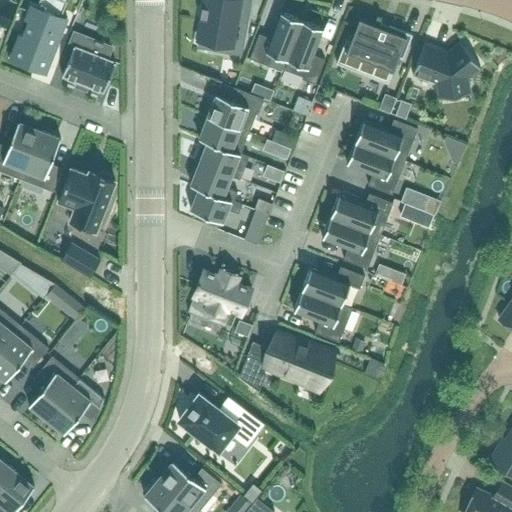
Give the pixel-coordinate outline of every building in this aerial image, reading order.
[(9,0),(0,0),(0,24),(4,26),(14,2),(9,0)] [(81,0),(72,25),(87,31),(91,20),(101,24),(110,0),(81,0)] [(203,0),(203,5),(200,5),(200,6),(202,7),(201,16),(198,15),(198,17),(201,17),(197,40),(225,45),(224,52),(241,54),(246,25),(234,23),(238,0),(203,0)] [(54,48),(66,17),(30,3),(24,18),(27,19),(21,33),(18,32),(9,56),(8,58),(8,59),(9,59),(20,63),(21,64),(32,68),(33,68),(44,73),(45,73),(45,72),(49,61),(50,60),(54,48)] [(274,53),(285,58),(300,19),(279,11),(269,37),(258,32),(248,57),(269,65),(274,53)] [(300,19),(285,58),(281,67),(301,75),(301,78),(314,83),(323,58),(311,53),(321,27),(300,19)] [(343,43),(335,62),(356,70),(387,83),(397,59),(401,60),(411,34),(379,21),(377,27),(358,19),(349,40),(347,45),(343,43)] [(106,57),(111,45),(85,35),(82,45),(69,40),(64,51),(69,53),(61,74),(102,91),(114,61),(106,57)] [(458,40),(445,49),(423,41),(410,73),(432,82),(434,97),(469,92),(467,76),(479,67),(458,40)] [(206,114),(248,131),(256,110),(257,110),(263,97),(239,88),(223,83),(219,94),(215,92),(206,114)] [(399,100),(394,114),(404,118),(410,104),(399,100)] [(197,137),(206,140),(239,153),(248,131),(206,114),(197,137)] [(0,169),(19,177),(38,128),(35,127),(37,122),(22,116),(21,121),(17,120),(7,145),(0,142),(0,169)] [(353,140),(403,160),(416,127),(392,117),(388,128),(362,119),(353,140)] [(49,162),(59,136),(38,128),(19,177),(52,190),(61,166),(49,162)] [(274,128),(270,140),(292,148),(297,137),(274,128)] [(206,140),(197,162),(231,175),(239,178),(247,156),(239,153),(206,140)] [(403,160),(353,140),(345,161),(371,172),(367,183),(391,192),(403,160)] [(226,186),(231,175),(197,162),(189,183),(197,187),(228,199),(229,199),(233,189),(226,186)] [(93,175),(71,167),(70,166),(57,199),(73,206),(68,219),(94,230),(103,208),(107,207),(112,196),(109,193),(114,179),(112,178),(111,173),(100,169),(97,172),(94,171),(93,175)] [(229,199),(228,199),(197,187),(189,208),(221,221),(226,208),(237,212),(241,204),(229,199)] [(416,208),(419,209),(425,196),(404,188),(399,201),(406,204),(416,208)] [(329,215),(379,234),(392,201),(367,192),(363,202),(337,193),(329,215)] [(406,204),(402,213),(412,217),(416,208),(406,204)] [(261,227),(263,223),(267,213),(254,208),(249,222),(261,227)] [(379,234),(329,215),(321,236),(346,246),(342,258),(366,267),(379,234)] [(89,275),(99,258),(70,241),(60,258),(89,275)] [(54,282),(20,262),(13,270),(43,295),(54,282)] [(385,279),(389,268),(377,263),(373,274),(385,279)] [(301,287),(341,302),(348,283),(358,287),(363,273),(339,264),(335,274),(309,265),(301,287)] [(196,279),(195,283),(196,283),(191,294),(193,295),(187,310),(224,325),(230,309),(240,313),(250,287),(235,281),(237,274),(220,268),(217,274),(202,268),(197,279),(196,279)] [(341,302),(301,287),(292,308),(318,318),(314,330),(338,339),(351,306),(341,302)] [(62,308),(75,318),(83,306),(72,297),(62,308)] [(511,328),(511,297),(497,317),(511,328)] [(0,348),(20,324),(0,307),(0,348)] [(238,321),(233,332),(246,337),(250,326),(238,321)] [(47,346),(20,324),(0,348),(0,375),(5,379),(22,358),(31,365),(47,346)] [(69,345),(80,331),(70,324),(60,336),(59,338),(69,345)] [(261,373),(265,364),(282,371),(283,369),(320,383),(332,352),(339,355),(340,354),(307,341),(306,342),(305,346),(298,344),(298,342),(299,342),(299,341),(274,331),(274,332),(275,333),(266,357),(249,351),(250,349),(248,348),(238,375),(258,390),(264,374),(261,373)] [(350,349),(359,353),(364,342),(354,338),(350,349)] [(45,417),(78,376),(51,354),(36,373),(45,381),(28,403),(45,417)] [(103,397),(78,376),(45,417),(62,430),(79,409),(93,421),(103,397)] [(197,394),(176,420),(215,451),(228,436),(243,448),(261,426),(226,397),(216,410),(197,394)] [(498,444),(488,459),(511,474),(511,425),(500,445),(498,444)] [(0,486),(15,469),(0,456),(0,486)] [(157,476),(198,509),(220,482),(200,466),(192,476),(171,458),(168,462),(165,459),(155,471),(159,474),(157,476)] [(0,511),(10,511),(34,484),(15,469),(0,486),(0,511)] [(195,511),(198,509),(157,476),(142,494),(163,511),(162,511),(195,511)] [(475,487),(462,511),(511,511),(511,486),(509,485),(500,499),(475,487)] [(255,496),(242,511),(271,511),(273,510),(255,496)]
